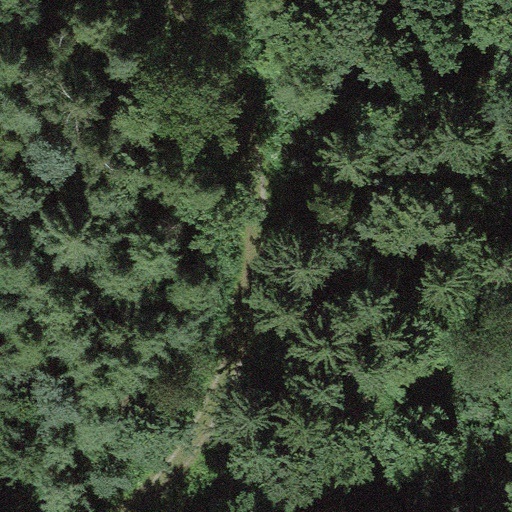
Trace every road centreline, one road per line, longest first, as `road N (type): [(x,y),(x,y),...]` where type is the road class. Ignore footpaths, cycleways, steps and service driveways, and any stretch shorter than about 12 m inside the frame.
road 1 (track): [(121,511),(194,456),(280,235),(241,75),(173,0)]
road 2 (track): [(194,456),(272,477),(334,459),(459,287),(511,74)]
